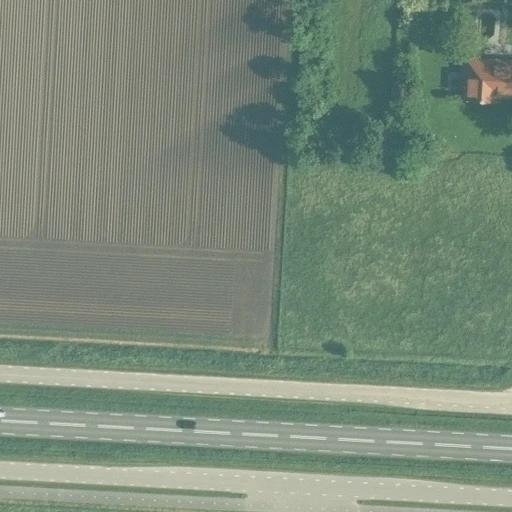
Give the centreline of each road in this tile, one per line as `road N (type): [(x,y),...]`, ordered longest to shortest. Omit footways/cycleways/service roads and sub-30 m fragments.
road 1 (unclassified): [(0,374),(511,404)]
road 2 (primary): [(0,419),(511,446)]
road 3 (unclassified): [(0,471),(511,498)]
